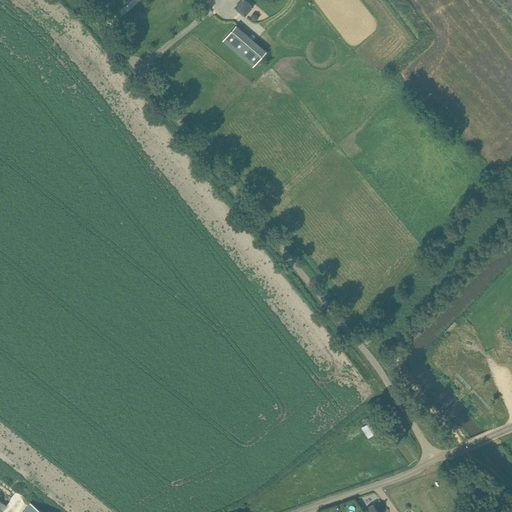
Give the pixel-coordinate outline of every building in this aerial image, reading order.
[(254,7),(246,0),(241,0),(234,8),(245,17),(254,7)] [(267,51),(236,25),(223,40),(253,67),(267,51)] [(365,335),(361,339),(367,344),(371,340),(365,335)] [(374,420),(363,427),(369,438),(380,431),(374,420)] [(42,511),(31,503),(23,511),(42,511)]
